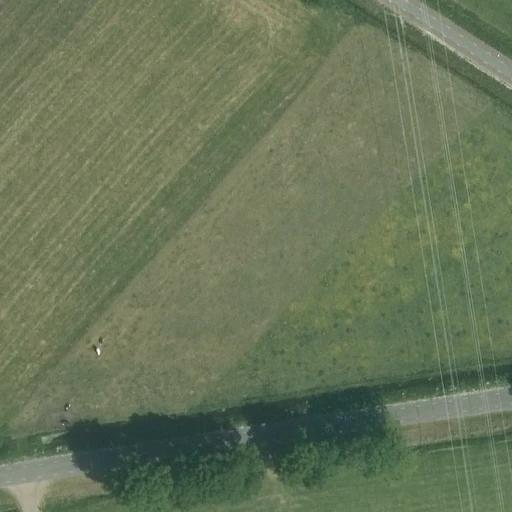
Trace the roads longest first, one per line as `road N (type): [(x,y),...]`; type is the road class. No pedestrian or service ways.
road 1 (unclassified): [(511,397),(0,476)]
road 2 (tertiary): [(511,75),(394,0)]
